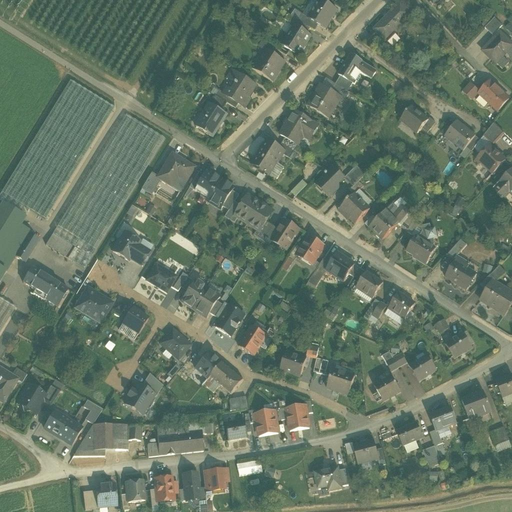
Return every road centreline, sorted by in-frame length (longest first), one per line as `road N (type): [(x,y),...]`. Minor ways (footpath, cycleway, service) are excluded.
road 1 (residential): [(511,348),(218,160)]
road 2 (residential): [(62,474),(225,457),(358,429)]
road 3 (residential): [(358,429),(312,397),(248,377),(164,315)]
road 4 (track): [(124,102),(9,293)]
road 5 (track): [(175,133),(0,24)]
road 6 (residential): [(218,160),(343,35)]
road 7 (residential): [(358,429),(419,406),(511,350)]
road 8 (track): [(0,491),(62,474),(0,429)]
road 9 (residential): [(343,35),(442,111)]
